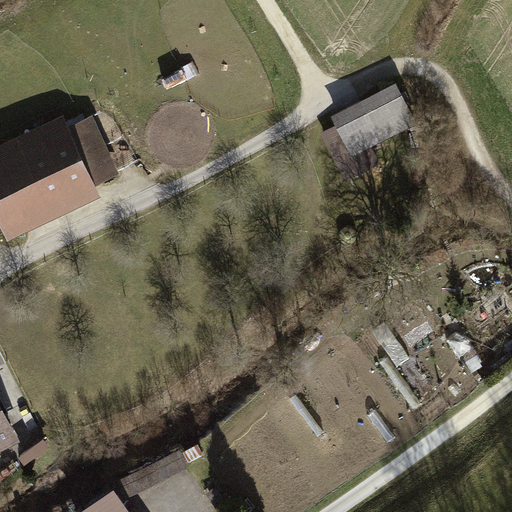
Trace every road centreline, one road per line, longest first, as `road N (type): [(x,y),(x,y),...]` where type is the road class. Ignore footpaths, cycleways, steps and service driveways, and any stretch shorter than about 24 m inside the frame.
road 1 (track): [(511,197),(480,156),(450,87),(428,69),(401,65),(327,99),(272,0)]
road 2 (residential): [(0,273),(327,99)]
road 3 (track): [(329,511),(511,380)]
